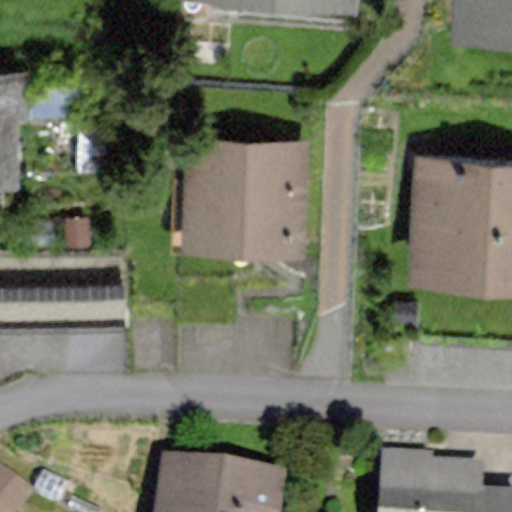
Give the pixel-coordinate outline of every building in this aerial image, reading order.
[(511,0),(449,0),(448,29),(511,33),(511,0)] [(30,63),(0,63),(0,173),(18,173),(17,119),(31,119),(30,63)] [(312,138),(187,131),(181,238),(306,245),(312,138)] [(511,154),(414,148),(406,272),(511,278),(511,154)] [(92,241),(92,215),(65,215),(65,240),(92,241)] [(0,244),(0,317),(133,317),(133,244),(0,244)] [(432,454),(380,450),(377,511),(511,511),(511,496),(483,494),(483,466),(430,461),(432,454)] [(281,511),(287,475),(163,459),(156,511),(281,511)] [(0,468),(0,511),(18,511),(33,491),(0,468)]
